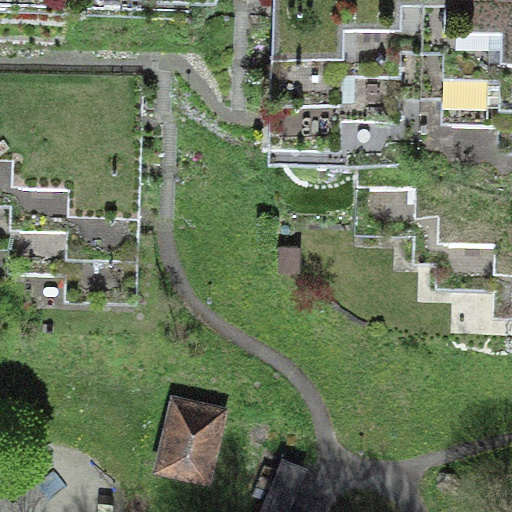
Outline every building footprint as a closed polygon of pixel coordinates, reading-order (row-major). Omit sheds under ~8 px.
[(422,23),(422,0),(274,0),(274,17),(422,23)] [(511,0),(422,0),(422,23),(511,25),(511,0)] [(323,115),(419,119),(422,23),(274,17),(269,142),(321,144),(323,115)] [(511,25),(422,23),(419,119),(511,122),(511,25)] [(0,123),(141,128),(142,83),(0,77),(0,123)] [(0,123),(0,168),(140,173),(141,128),(0,123)] [(511,188),(511,145),(418,142),(418,186),(511,188)] [(140,173),(0,168),(0,268),(85,272),(84,299),(135,301),(140,173)] [(511,315),(511,188),(418,186),(415,284),(511,286),(511,300),(511,316),(511,315)] [(223,412),(177,400),(158,468),(205,480),(223,412)]
